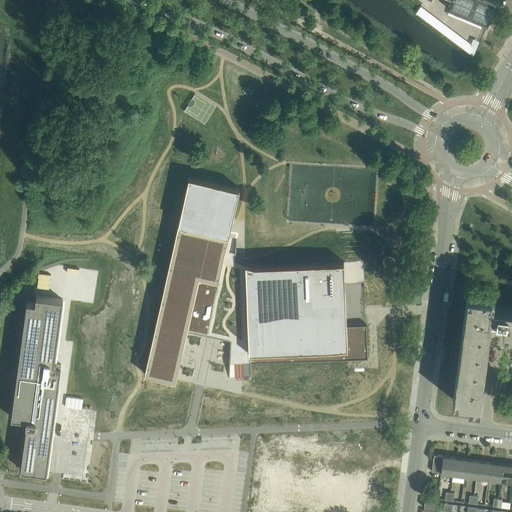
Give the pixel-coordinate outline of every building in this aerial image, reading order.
[(452,0),(449,9),(487,25),(496,3),(488,0),(452,0)] [(189,175),(144,373),(176,380),(187,329),(188,325),(209,330),(208,333),(215,334),(216,331),(230,335),(230,339),(229,363),(251,362),(347,359),(368,358),(366,323),(365,323),(346,324),(345,282),(364,281),(365,281),(364,259),(245,264),(235,262),(236,239),(235,239),(228,237),(229,233),(230,231),(232,219),(240,187),(189,175)] [(490,306),(491,297),(468,293),(453,399),(479,403),(489,324),(504,326),(503,332),(511,332),(511,306),(507,306),(506,309),(490,306)] [(54,363),(63,299),(36,295),(35,302),(27,301),(11,417),(26,419),(26,423),(27,423),(20,469),(47,472),(60,370),(61,364),(54,363)] [(453,473),(455,457),(443,455),(442,455),(434,454),(432,471),(453,473)] [(464,475),(467,458),(455,457),(453,473),(464,475)] [(477,477),(479,460),(467,458),(464,475),(477,477)] [(488,478),(491,461),(479,460),(477,477),(488,478)] [(500,480),(502,463),(491,461),(488,478),(500,480)] [(511,481),(511,479),(511,464),(502,463),(500,480),(511,481)] [(502,499),(498,498),(497,506),(509,507),(510,502),(502,501),(502,499)] [(434,508),(435,501),(425,500),(424,507),(434,508)]
